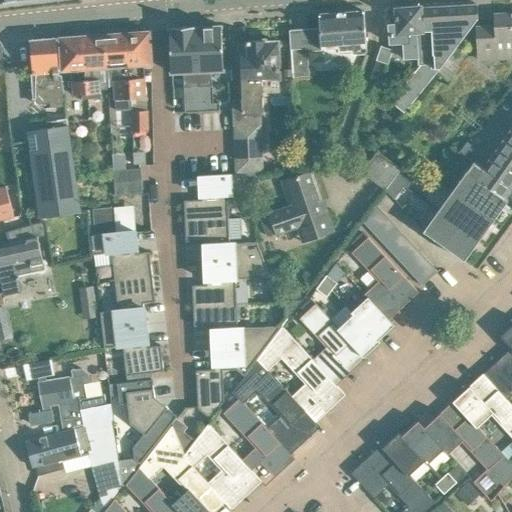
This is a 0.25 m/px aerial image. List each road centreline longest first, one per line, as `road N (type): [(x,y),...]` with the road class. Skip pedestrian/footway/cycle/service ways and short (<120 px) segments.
road 1 (residential): [(182,395),(156,6)]
road 2 (residential): [(305,467),(482,315),(511,273)]
road 3 (tertiary): [(0,24),(156,6)]
road 4 (residential): [(27,511),(0,386)]
